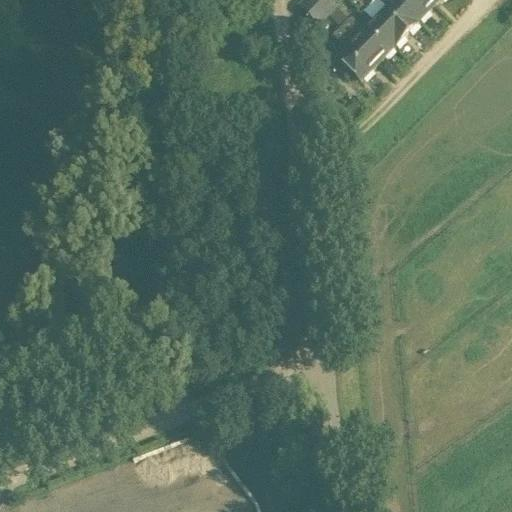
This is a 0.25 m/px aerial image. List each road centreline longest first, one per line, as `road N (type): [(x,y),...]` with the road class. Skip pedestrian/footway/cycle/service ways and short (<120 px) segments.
road 1 (unclassified): [(283,0),(310,183),(319,361)]
road 2 (unclassified): [(0,484),(319,361)]
road 3 (unclassified): [(319,361),(333,410),(339,511)]
